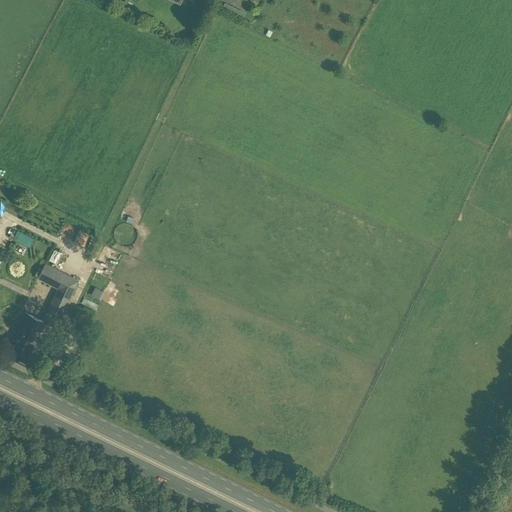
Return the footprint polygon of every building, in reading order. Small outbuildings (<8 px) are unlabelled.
[(223,8),(245,14),(246,9),(224,3),(223,8)] [(18,230),(14,239),(30,247),(35,238),(18,230)] [(0,257),(3,259),(9,249),(0,244),(0,257)] [(56,326),(78,280),(62,272),(61,276),(48,270),(50,266),(45,263),(38,277),(62,289),(47,321),(56,326)] [(91,294),(101,299),(105,290),(95,286),(91,294)] [(77,310),(73,319),(85,325),(91,313),(84,311),(84,313),(77,310)] [(21,324),(11,347),(10,349),(28,358),(45,321),(25,312),(19,323),(21,324)]
